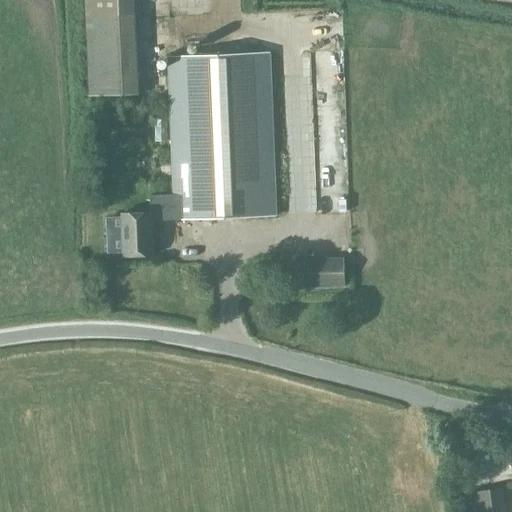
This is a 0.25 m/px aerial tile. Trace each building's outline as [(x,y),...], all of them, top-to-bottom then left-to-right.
[(85,0),(89,97),(137,95),(133,0),(85,0)] [(123,214),(125,256),(155,255),(154,221),(277,216),(271,52),(169,56),(175,195),(150,196),(151,213),(123,214)] [(335,125),(347,124),(344,52),(312,53),(314,115),(334,115),(335,125)] [(349,212),(348,178),(316,179),(317,213),(349,212)] [(297,260),(298,288),(346,286),(345,258),(297,260)] [(473,495),(475,511),(506,511),(503,490),(473,495)]
